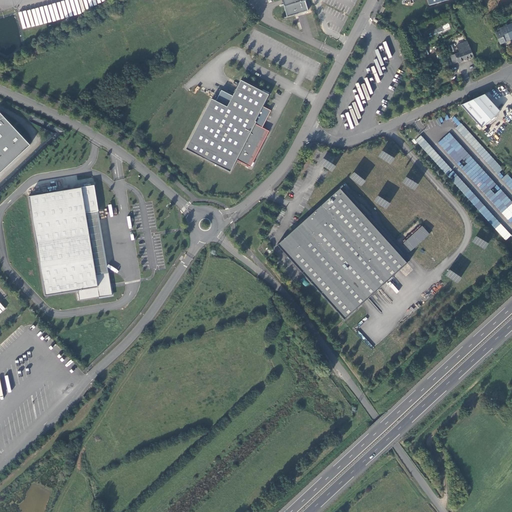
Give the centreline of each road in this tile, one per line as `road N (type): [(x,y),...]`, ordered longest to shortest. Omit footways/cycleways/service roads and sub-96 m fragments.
road 1 (unclassified): [(442,511),(289,298),(214,236)]
road 2 (unclassified): [(0,467),(130,338),(199,238)]
road 3 (trunk): [(511,307),(290,511)]
road 4 (trunk): [(308,511),(511,324)]
road 5 (tertiary): [(195,213),(94,135),(0,89)]
road 6 (residential): [(509,71),(364,137),(343,143),(306,129)]
road 7 (residential): [(373,0),(306,129)]
